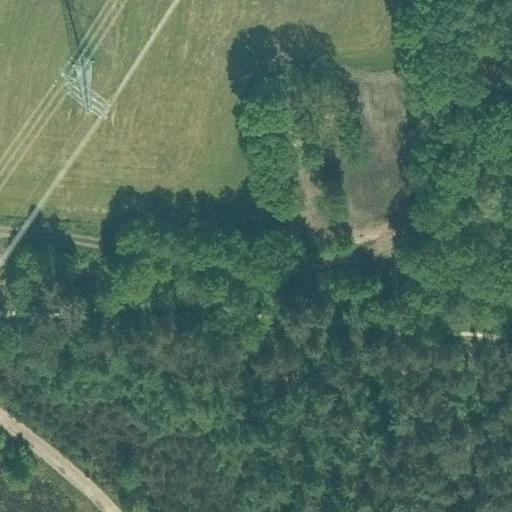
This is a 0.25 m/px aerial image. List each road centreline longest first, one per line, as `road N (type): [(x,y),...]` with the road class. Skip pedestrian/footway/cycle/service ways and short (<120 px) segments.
road 1 (track): [(0,242),(311,268)]
road 2 (track): [(311,268),(511,210)]
road 3 (track): [(311,268),(511,290)]
road 4 (track): [(0,418),(106,511)]
